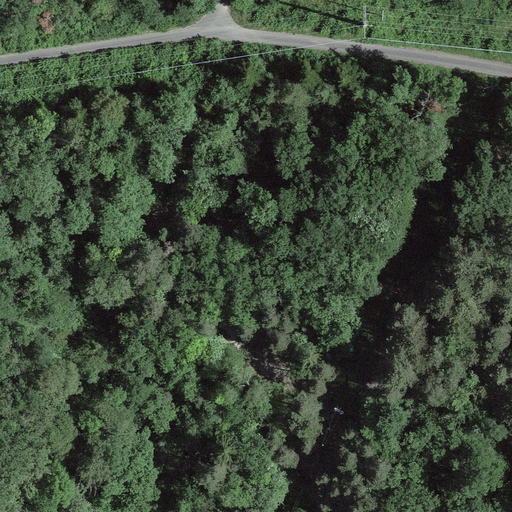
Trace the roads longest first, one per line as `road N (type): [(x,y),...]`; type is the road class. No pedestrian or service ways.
road 1 (track): [(511,324),(382,286),(184,208),(165,211),(155,226),(264,358)]
road 2 (track): [(0,61),(209,31),(511,70)]
